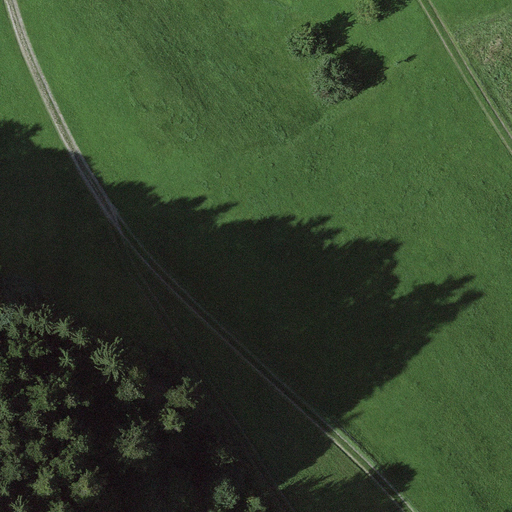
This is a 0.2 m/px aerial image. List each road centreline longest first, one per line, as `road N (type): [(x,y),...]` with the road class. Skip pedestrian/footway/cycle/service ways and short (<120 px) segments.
road 1 (track): [(412,511),(259,371),(132,234),(33,46),(22,0)]
road 2 (track): [(511,143),(420,0)]
